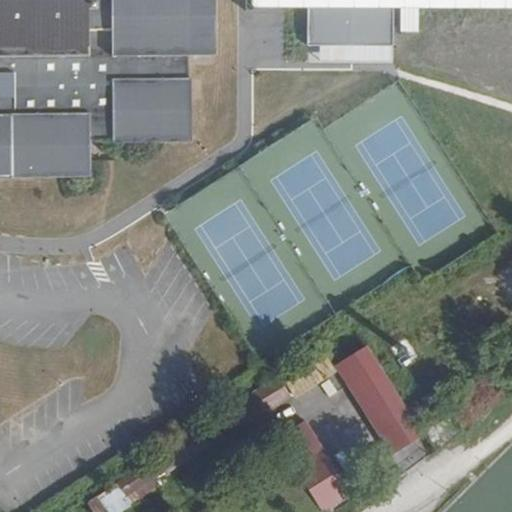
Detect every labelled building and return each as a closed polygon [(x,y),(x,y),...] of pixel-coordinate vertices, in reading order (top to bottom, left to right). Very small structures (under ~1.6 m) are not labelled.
[(0,0),(0,178),(93,177),(92,142),(193,140),(191,54),(219,54),(218,0),(0,0)] [(511,0),(250,0),(251,10),(309,11),(309,46),(394,47),(394,9),(511,9),(511,0)] [(346,361),(399,446),(419,434),(365,348),(346,361)] [(335,371),(321,351),(280,376),(294,397),(335,371)] [(389,452),(399,446),(346,361),(336,367),(389,452)] [(253,396),(261,409),(286,394),(278,380),(253,396)] [(152,481),(261,409),(253,396),(115,486),(123,499),(134,492),(152,481)] [(321,445),(304,421),(283,433),(298,459),(321,445)] [(298,466),(323,506),(346,492),(321,451),(298,466)] [(157,488),(152,481),(134,492),(139,500),(157,488)] [(123,499),(115,486),(86,504),(91,511),(106,511),(125,501),(123,499)]
